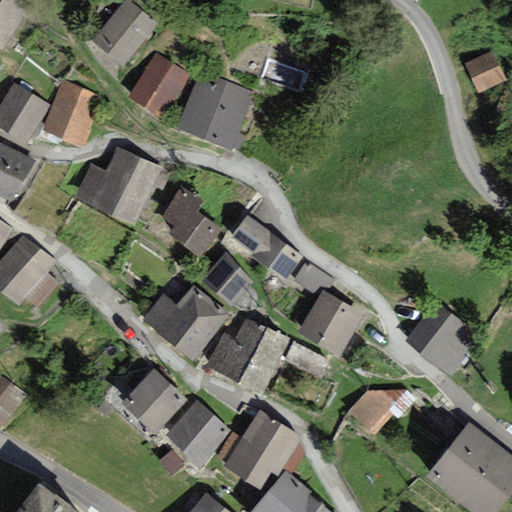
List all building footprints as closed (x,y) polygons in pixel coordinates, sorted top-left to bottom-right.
[(25,0),(0,0),(0,48),(1,49),(31,3),(25,0)] [(124,0),(91,40),(122,66),(158,25),(128,0),(124,0)] [(507,81),(493,52),(464,65),(478,94),(507,81)] [(156,53),(127,98),(161,120),(189,76),(156,53)] [(254,93),(200,71),(176,129),(231,151),(254,93)] [(97,95),(62,80),(40,132),(83,150),(95,120),(88,117),(97,95)] [(15,84),(0,106),(0,128),(25,145),(50,106),(15,84)] [(0,144),(0,198),(10,203),(35,162),(0,144)] [(74,198),(134,226),(162,168),(116,146),(105,170),(90,163),(74,198)] [(199,259),(222,230),(195,211),(202,202),(182,187),(161,219),(174,227),(169,234),(199,259)] [(251,257),(285,280),(303,257),(247,216),(229,239),(252,255),(251,257)] [(0,247),(13,229),(0,220),(0,247)] [(57,262),(22,236),(0,261),(0,291),(18,306),(25,297),(47,274),(57,262)] [(256,309),(256,294),(249,286),(250,285),(253,282),(225,253),(200,279),(231,307),(233,305),(241,311),(251,311),(256,309)] [(305,264),(293,281),(304,289),(305,287),(319,297),(323,292),(327,294),(336,281),(310,262),(307,266),(305,264)] [(59,284),(47,274),(25,297),(38,308),(59,284)] [(194,361),(228,315),(193,286),(177,305),(163,295),(143,321),(194,361)] [(351,337),(364,315),(327,294),(323,292),(319,297),(311,311),(298,334),(339,358),(351,337)] [(437,301),(405,340),(450,378),(482,339),(437,301)] [(206,366),(238,384),(267,327),(246,317),(235,338),(224,333),(206,366)] [(267,327),(238,384),(261,397),(289,339),(267,327)] [(329,361),(294,342),(284,360),(319,379),(329,361)] [(121,404),(154,435),(186,401),(153,370),(121,404)] [(0,375),(0,424),(4,427),(27,395),(0,375)] [(367,392),(348,413),(373,436),(393,415),(400,409),(382,390),(367,392)] [(400,409),(393,415),(397,419),(416,400),(406,390),(382,390),(400,409)] [(200,470),(231,431),(198,400),(166,436),(200,470)] [(226,463),(223,467),(260,491),(271,473),(278,478),(283,468),(298,443),(301,439),(259,410),(241,439),(226,463)] [(458,501),(500,448),(470,423),(426,477),(458,501)] [(226,463),(241,439),(233,432),(216,456),(226,463)] [(298,443),(283,468),(291,474),(305,453),(298,443)] [(511,458),(500,448),(458,501),(470,511),(495,511),(511,491),(511,458)] [(185,465),(173,450),(159,461),(171,476),(185,465)] [(316,511),(322,505),(310,495),(313,492),(286,471),(251,511),(316,511)] [(74,511),(38,484),(16,511),(74,511)] [(228,511),(205,493),(190,511),(228,511)]
